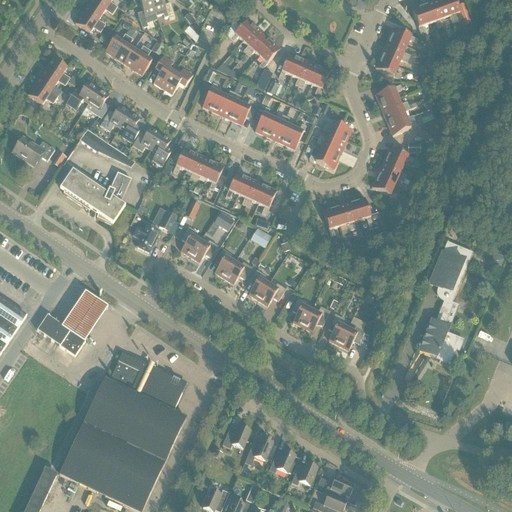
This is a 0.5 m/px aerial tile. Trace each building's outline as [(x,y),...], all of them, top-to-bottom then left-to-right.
[(95,0),(91,0),(87,7),(101,17),(105,12),(112,16),(114,12),(95,0)] [(95,0),(114,12),(117,8),(110,4),(112,0),(95,0)] [(157,21),(156,18),(150,0),(140,0),(139,0),(143,13),(137,15),(142,30),(148,28),(146,25),(157,21)] [(150,0),(156,18),(163,16),(164,20),(168,19),(169,21),(175,19),(170,4),(164,6),(162,0),(150,0)] [(184,0),(176,0),(188,11),(192,6),(184,0)] [(449,18),(442,0),(441,0),(432,3),(441,28),(445,27),(442,20),(449,18)] [(442,0),(449,18),(455,16),(457,22),(462,21),(454,0),(442,0)] [(441,28),(432,3),(422,7),(428,25),(435,23),(437,29),(441,28)] [(464,4),(463,4),(457,6),(465,27),(471,24),(464,4)] [(87,7),(81,16),(102,31),(105,26),(98,22),(101,17),(87,7)] [(428,25),(422,7),(411,11),(420,36),(424,34),(422,28),(428,25)] [(196,22),(189,14),(183,19),(190,27),(196,22)] [(100,34),(102,31),(81,16),(75,25),(89,35),(93,30),(100,34)] [(242,43),(256,29),(247,21),(240,29),(234,23),(230,27),(226,37),(233,43),(238,38),(242,43)] [(183,31),(193,42),(198,37),(188,26),(183,31)] [(246,55),(264,36),(256,29),(242,43),(248,48),(243,53),(246,55)] [(393,30),(389,40),(406,48),(409,42),(415,45),(417,40),(393,30)] [(105,54),(114,60),(128,38),(125,36),(120,43),(115,39),(105,54)] [(259,58),(272,43),(264,36),(246,55),(249,58),(254,53),(259,58)] [(455,37),(446,40),(449,48),(458,44),(455,37)] [(114,60),(123,66),(133,51),(128,48),(132,41),(128,38),(114,60)] [(192,43),(186,38),(182,44),(187,48),(192,43)] [(155,42),(150,39),(147,44),(152,47),(155,42)] [(389,40),(384,50),(414,63),(415,59),(403,54),(406,48),(389,40)] [(280,51),(272,43),(259,58),(263,62),(259,67),(262,70),(280,51)] [(164,49),(157,44),(151,52),(159,57),(164,49)] [(123,66),(132,72),(147,50),(143,47),(138,55),(133,51),(123,66)] [(147,50),(132,72),(142,78),(151,63),(146,60),(151,53),(147,50)] [(384,50),(380,60),(397,68),(400,62),(412,67),(414,63),(384,50)] [(291,77),(299,60),(289,55),(278,79),(282,81),(285,75),(291,77)] [(153,85),(162,91),(174,73),(169,70),(173,64),(163,58),(155,71),(160,74),(153,85)] [(46,70),(67,84),(70,80),(63,75),(66,70),(52,60),(46,70)] [(298,88),(309,64),(299,60),(291,77),(297,80),(295,86),(298,88)] [(395,74),(397,68),(380,60),(375,70),(399,81),(401,77),(395,74)] [(311,86),(319,69),(309,64),(298,88),(302,90),(305,84),(311,86)] [(329,73),(319,69),(311,86),(317,89),(314,95),(319,97),(329,73)] [(46,70),(40,79),(54,88),(57,83),(64,88),(67,84),(46,70)] [(179,77),(174,73),(162,91),(172,97),(179,86),(184,90),(193,77),(183,71),(179,77)] [(216,75),(209,73),(205,83),(211,86),(216,75)] [(271,76),(265,74),(260,85),(266,87),(271,76)] [(80,79),(75,75),(71,81),(76,84),(80,79)] [(40,79),(33,88),(55,102),(58,98),(51,93),(54,88),(40,79)] [(278,85),(271,83),(266,94),(272,97),(278,85)] [(82,102),(88,106),(98,91),(88,84),(82,93),(76,90),(66,106),(75,112),(82,102)] [(202,109),(212,113),(220,96),(214,93),(217,87),(213,85),(202,109)] [(379,107),(397,100),(395,94),(401,91),(399,87),(375,97),(379,107)] [(52,106),(55,102),(33,88),(27,97),(42,107),(45,101),(52,106)] [(109,108),(104,104),(108,98),(98,91),(88,106),(85,110),(101,120),(109,108)] [(212,113),(222,118),(233,94),(229,93),(226,99),(220,96),(212,113)] [(222,118),(232,123),(240,105),(234,102),(237,96),(233,94),(222,118)] [(274,101),(265,97),(261,105),(271,109),(274,101)] [(397,100),(379,107),(384,117),(408,107),(406,103),(400,106),(397,100)] [(242,127),(253,103),(249,102),(246,108),(240,105),(232,123),(242,127)] [(329,106),(326,104),(321,115),(325,116),(329,106)] [(415,104),(408,107),(384,117),(388,128),(406,120),(403,114),(409,111),(416,108),(415,104)] [(113,127),(119,130),(129,114),(119,108),(113,118),(108,115),(99,128),(109,134),(113,127)] [(255,133),(265,138),(273,120),(267,117),(270,111),(266,109),(255,133)] [(139,120),(129,114),(119,130),(125,134),(121,139),(131,145),(138,134),(133,130),(139,120)] [(265,138),(275,142),(286,119),(282,117),(279,123),(273,120),(265,138)] [(275,142),(285,147),(293,129),(286,126),(289,120),(286,119),(275,142)] [(406,120),(388,128),(392,138),(416,127),(415,123),(408,126),(406,120)] [(332,128),(329,134),(346,142),(351,132),(327,121),(325,125),(332,128)] [(299,132),(293,129),(285,147),(295,152),(306,128),(302,126),(299,132)] [(145,149),(150,152),(160,136),(151,129),(144,140),(139,136),(132,148),(141,154),(145,149)] [(135,164),(87,132),(79,143),(97,155),(98,155),(130,170),(135,164)] [(318,141),(342,152),(346,142),(329,134),(326,140),(320,137),(318,141)] [(171,142),(160,136),(150,152),(156,156),(151,162),(161,169),(169,156),(164,152),(171,142)] [(12,154),(33,168),(40,158),(47,163),(54,151),(42,143),(38,149),(22,139),(12,154)] [(320,154),(337,162),(342,152),(318,141),(316,144),(322,147),(320,154)] [(420,145),(407,145),(407,154),(420,154),(420,145)] [(186,172),(194,155),(184,150),(173,174),(177,176),(179,169),(186,172)] [(385,160),(403,168),(406,162),(412,165),(414,160),(390,150),(385,160)] [(337,162),(320,154),(317,160),(311,157),(309,161),(333,172),(337,162)] [(193,183),(204,159),(194,155),(186,172),(192,175),(189,181),(193,183)] [(205,181),(214,164),(204,159),(193,183),(196,185),(199,178),(205,181)] [(400,174),(403,168),(385,160),(381,170),(405,180),(406,177),(400,174)] [(174,164),(169,162),(165,170),(162,176),(168,178),(170,172),(174,164)] [(224,168),(214,164),(205,181),(211,184),(209,190),(213,192),(224,168)] [(405,180),(381,170),(376,180),(394,188),(397,181),(403,184),(405,180)] [(118,174),(117,175),(110,191),(109,191),(107,195),(103,192),(105,189),(79,171),(77,174),(72,171),(60,190),(64,193),(63,195),(90,212),(91,211),(92,212),(91,214),(95,217),(96,214),(98,216),(97,219),(111,226),(111,225),(113,226),(125,208),(121,204),(132,181),(118,174)] [(238,197),(246,179),(236,174),(225,198),(229,200),(232,194),(238,197)] [(245,207),(256,183),(246,179),(238,197),(244,200),(242,206),(245,207)] [(391,194),(394,188),(376,180),(371,190),(395,201),(397,196),(391,194)] [(42,181),(37,190),(41,192),(46,184),(42,181)] [(258,206),(266,188),(256,183),(245,207),(249,209),(252,203),(258,206)] [(276,193),(266,188),(258,206),(264,208),(261,215),(265,217),(276,193)] [(370,231),(382,227),(377,214),(370,216),(364,200),(354,203),(360,222),(366,220),(368,226),(370,231)] [(190,221),(198,205),(191,202),(183,218),(190,221)] [(234,205),(226,202),(223,208),(231,212),(234,205)] [(360,222),(354,203),(343,206),(351,231),(355,230),(353,224),(360,222)] [(351,231),(343,206),(333,210),(339,228),(345,226),(347,233),(351,231)] [(339,228),(333,210),(322,213),(330,238),(334,237),(332,230),(339,228)] [(169,233),(175,222),(177,218),(166,213),(158,228),(169,233)] [(214,224),(228,233),(234,222),(220,214),(214,224)] [(149,255),(160,233),(146,226),(143,232),(136,228),(131,238),(140,242),(137,248),(149,255)] [(180,253),(190,259),(200,242),(194,239),(197,234),(188,229),(180,241),(186,244),(180,253)] [(0,239),(0,249),(8,240),(3,235),(0,239)] [(265,249),(270,240),(262,235),(257,244),(265,249)] [(206,246),(200,242),(190,259),(199,265),(205,256),(210,260),(218,247),(209,242),(206,246)] [(429,287),(429,288),(430,286),(438,290),(438,291),(437,295),(438,298),(440,301),(443,302),(435,323),(432,322),(419,353),(430,358),(431,356),(440,360),(439,363),(440,362),(444,364),(446,364),(447,363),(449,362),(450,361),(455,351),(459,353),(463,342),(447,335),(459,307),(452,304),(472,254),(447,244),(448,242),(447,242),(429,287)] [(214,275),(224,281),(234,264),(228,260),(231,256),(222,250),(214,263),(220,266),(214,275)] [(240,268),(234,264),(224,281),(233,287),(239,278),(244,281),(252,269),(243,263),(240,268)] [(248,296),(258,302),(268,286),(262,282),(265,278),(256,272),(248,284),(254,288),(248,296)] [(274,289),(268,286),(258,302),(267,308),(272,300),(278,303),(286,291),(277,285),(274,289)] [(76,308),(62,327),(85,343),(98,323),(107,310),(85,294),(76,308)] [(0,356),(26,318),(0,299),(0,356)] [(302,329),(311,312),(305,309),(307,304),(298,300),(291,313),(297,315),(292,324),(302,329)] [(311,312),(302,329),(312,334),(317,325),(322,328),(330,313),(320,308),(317,315),(311,312)] [(338,347),(347,330),(341,327),(344,321),(335,316),(327,331),(333,333),(328,342),(338,347)] [(74,358),(85,343),(62,327),(47,317),(37,332),(74,358)] [(347,330),(338,347),(348,353),(353,344),(358,346),(365,333),(355,328),(353,333),(347,330)] [(109,383),(104,381),(59,477),(134,511),(142,511),(186,419),(173,413),(186,386),(122,355),(118,364),(109,383)] [(242,451),(250,433),(239,428),(238,431),(230,427),(222,447),(230,451),(232,446),(242,451)] [(250,467),(252,463),(254,459),(265,463),(272,445),(262,440),(260,443),(255,440),(246,460),(247,461),(245,465),(250,467)] [(223,454),(216,451),(212,459),(219,462),(223,454)] [(287,475),(295,457),(284,453),(283,455),(277,453),(268,472),(275,475),(277,471),(287,475)] [(317,470),(306,465),(305,468),(299,465),(291,485),(297,488),(299,483),(309,488),(317,470)] [(39,511),(56,477),(44,471),(40,480),(36,478),(23,506),(27,508),(25,511),(39,511)] [(324,495),(328,497),(342,503),(344,497),(348,499),(353,488),(335,480),(334,482),(331,480),(330,481),(324,495)] [(325,486),(319,483),(316,490),(322,493),(325,486)] [(210,492),(202,510),(207,511),(221,511),(229,495),(222,492),(221,496),(210,492)] [(342,511),(346,504),(342,503),(328,497),(323,507),(315,503),(312,509),(318,511),(342,511)] [(292,505),(283,501),(278,511),(285,511),(287,509),(289,510),(292,505)] [(233,502),(228,511),(248,511),(252,505),(245,502),(244,506),(233,502)]
